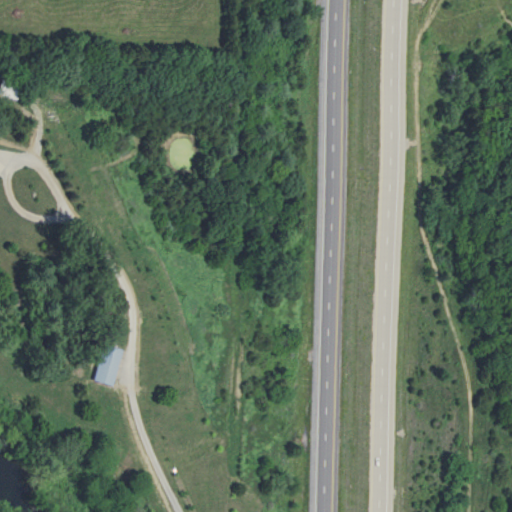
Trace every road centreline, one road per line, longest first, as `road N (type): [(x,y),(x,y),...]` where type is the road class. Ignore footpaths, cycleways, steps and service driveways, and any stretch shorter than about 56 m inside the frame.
road 1 (trunk): [(338,0),(314,511)]
road 2 (trunk): [(375,511),(397,0)]
